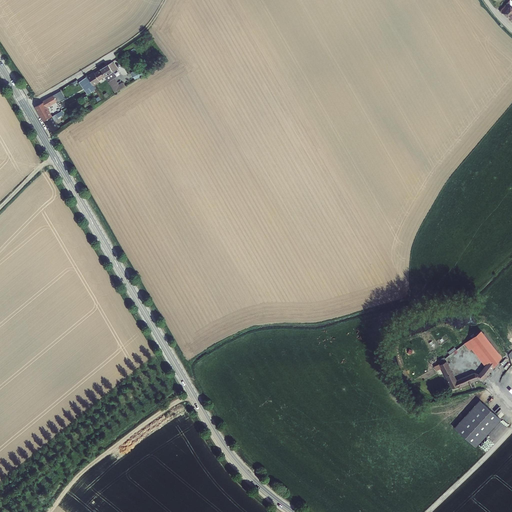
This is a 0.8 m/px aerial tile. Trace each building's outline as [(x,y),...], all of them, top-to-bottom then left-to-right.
[(505,15),(511,20),(511,18),(511,16),(511,1),(511,0),(501,12),(505,15)] [(99,67),(100,68),(104,75),(115,92),(126,85),(123,80),(117,84),(109,72),(116,68),(111,61),(102,66),(101,65),(99,67)] [(93,70),(87,74),(92,83),(104,75),(100,68),(94,72),(93,70)] [(135,78),(142,76),(139,69),(132,71),(135,78)] [(87,74),(83,77),(93,92),(97,90),(92,83),(87,74)] [(93,92),(83,77),(78,80),(88,95),(93,92)] [(46,104),(57,98),(53,93),(43,100),(44,102),(39,105),(36,107),(43,121),(52,115),(46,104)] [(52,115),(43,121),(50,131),(53,130),(59,126),(55,119),(58,117),(57,116),(60,114),(58,112),(55,114),(52,115)] [(480,331),(464,343),(470,350),(472,349),(484,366),(481,370),(484,375),(490,372),(501,357),(480,331)] [(449,383),(456,381),(444,358),(440,360),(442,364),(440,365),(439,364),(434,366),(436,370),(441,368),(449,383)] [(478,374),(474,373),(456,381),(459,386),(480,378),(478,374)] [(499,417),(477,397),(452,424),(473,445),(499,417)]
